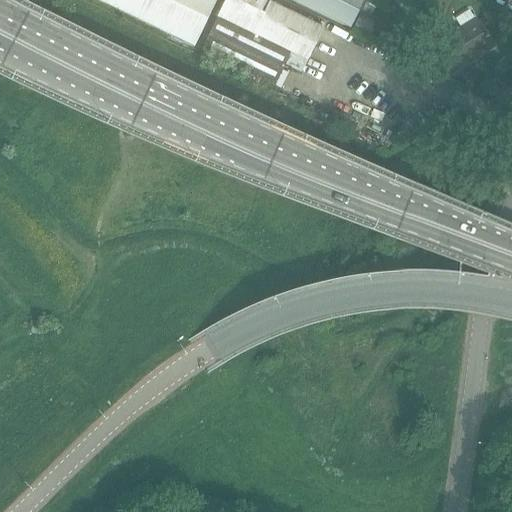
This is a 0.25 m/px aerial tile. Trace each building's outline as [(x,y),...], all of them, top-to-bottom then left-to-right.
[(95,0),(194,47),(216,0),(95,0)] [(323,29),(265,1),(265,0),(225,0),(216,18),(217,18),(201,51),(274,86),(291,53),(307,61),(323,29)] [(290,0),(350,29),(363,0),(290,0)] [(477,20),(430,49),(447,75),(493,46),(477,20)] [(389,193),(388,170),(368,171),(368,194),(389,193)]
